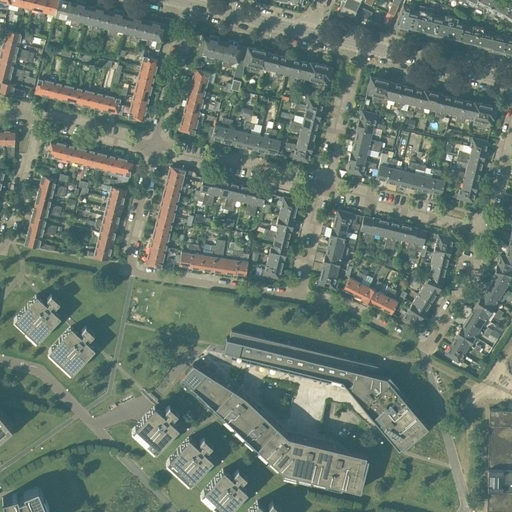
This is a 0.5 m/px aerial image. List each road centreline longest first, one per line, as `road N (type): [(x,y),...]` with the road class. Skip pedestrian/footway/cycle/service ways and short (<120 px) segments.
road 1 (residential): [(296,297),(131,268),(154,146)]
road 2 (residential): [(322,185),(154,146)]
road 3 (residential): [(484,230),(322,185)]
road 4 (tertiary): [(511,82),(358,44)]
road 5 (residential): [(0,359),(38,369),(116,447)]
road 6 (residential): [(154,146),(188,2)]
road 7 (residential): [(322,185),(328,117),(358,44)]
road 8 (residential): [(423,346),(337,303),(296,297)]
road 9 (residential): [(423,346),(473,267),(484,230)]
road 10 (residential): [(8,241),(39,118)]
road 11 (tertiary): [(309,32),(188,2)]
